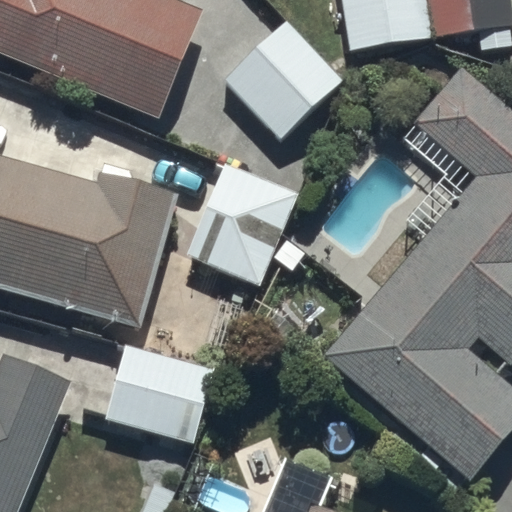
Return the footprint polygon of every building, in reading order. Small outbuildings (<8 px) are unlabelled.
[(0,0),(0,57),(158,124),(207,8),(186,0),(0,0)] [(511,19),(509,0),(340,0),(346,45),(476,29),(478,48),(511,44),(509,25),(511,24),(511,19)] [(281,20),(221,78),(279,137),(339,79),(281,20)] [(476,175),(322,354),(471,478),(511,430),(511,386),(468,345),(479,336),(509,361),(511,357),(511,107),(461,66),(411,121),(476,175)] [(0,286),(136,325),(181,192),(105,170),(99,182),(0,155),(0,286)] [(295,191),(222,161),(184,251),(257,281),(295,191)] [(214,367),(123,342),(103,417),(193,442),(214,367)] [(0,511),(14,511),(68,383),(2,356),(0,360),(0,511)]
